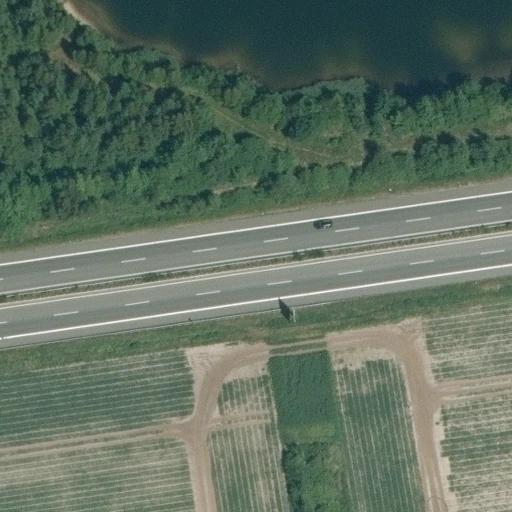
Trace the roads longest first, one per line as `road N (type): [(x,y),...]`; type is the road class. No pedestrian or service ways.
road 1 (trunk): [(511,206),(0,281)]
road 2 (trunk): [(0,325),(511,252)]
